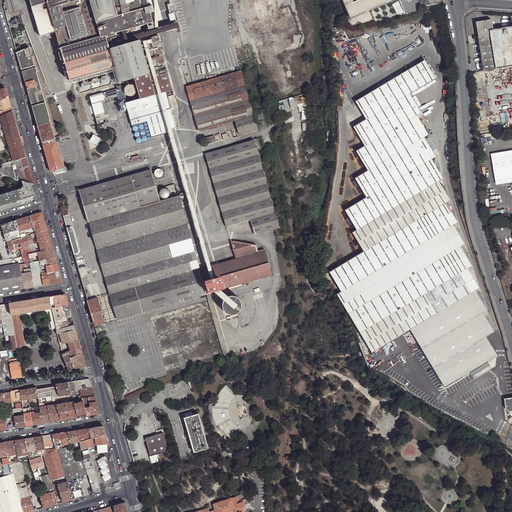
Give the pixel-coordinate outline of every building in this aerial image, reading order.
[(29,0),(35,21),(51,17),(45,0),(29,0)] [(45,0),(51,17),(55,32),(60,48),(128,29),(146,23),(153,21),(150,12),(149,7),(118,16),(113,0),(45,0)] [(113,0),(118,16),(149,7),(146,0),(113,0)] [(162,19),(156,0),(150,0),(154,11),(150,12),(153,21),(162,19)] [(341,0),(349,18),(391,1),(394,0),(341,0)] [(414,0),(394,0),(391,1),(397,17),(410,11),(415,0),(414,0)] [(39,36),(55,32),(51,17),(35,21),(39,36)] [(477,37),(483,70),(511,65),(511,25),(493,29),(491,19),(476,22),(478,36),(477,37)] [(179,27),(178,22),(167,25),(164,26),(149,31),(150,35),(165,31),(167,30),(179,27)] [(125,42),(124,38),(123,35),(129,34),(128,29),(60,48),(70,81),(116,67),(111,48),(126,44),(125,42)] [(150,35),(149,31),(124,38),(125,42),(150,35)] [(111,48),(116,67),(120,83),(125,81),(124,81),(135,78),(140,98),(126,102),(127,108),(132,125),(145,121),(143,115),(161,110),(170,107),(165,91),(172,89),(166,68),(160,69),(152,42),(158,40),(159,39),(158,34),(150,37),(126,44),(111,48)] [(166,68),(158,40),(152,42),(160,69),(166,68)] [(35,67),(36,71),(37,71),(33,56),(32,56),(29,47),(28,47),(27,44),(20,46),(19,44),(14,46),(18,59),(22,71),(35,67)] [(424,60),(416,66),(426,82),(435,77),(424,60)] [(365,97),(374,113),(409,93),(426,82),(416,66),(365,97)] [(27,92),(32,106),(45,102),(36,71),(35,67),(22,71),(25,85),(29,83),(31,91),(27,92)] [(213,79),(196,84),(186,87),(199,130),(235,120),(247,116),(243,102),(249,100),(240,71),(213,79)] [(110,80),(110,78),(109,77),(108,75),(106,75),(104,76),(103,77),(102,79),(102,81),(104,83),(106,83),(108,83),(109,82),(110,80)] [(100,83),(100,81),(99,79),(98,78),(95,78),(94,79),(92,80),(92,82),(92,84),(93,85),(95,86),(97,86),(99,85),(100,83)] [(91,86),(90,84),(90,83),(89,81),(87,81),(85,81),(83,82),(83,83),(82,85),(83,87),(84,89),(86,89),(88,89),(89,88),(91,86)] [(129,84),(128,85),(127,86),(126,87),(126,88),(126,91),(126,93),(127,94),(130,95),(133,95),(134,95),(136,93),(137,91),(137,89),(136,87),(135,85),(134,84),(133,84),(131,84),(129,84)] [(118,88),(90,96),(96,117),(96,116),(98,121),(111,117),(109,113),(110,113),(107,103),(121,99),(119,91),(122,90),(122,87),(121,87),(118,88)] [(5,88),(0,90),(0,100),(9,96),(8,94),(6,89),(6,88),(5,88)] [(454,381),(467,373),(481,365),(485,362),(496,356),(485,337),(493,331),(482,312),(486,309),(475,290),(479,288),(467,268),(471,266),(460,247),(465,244),(453,224),(457,222),(446,203),(450,200),(438,181),(442,178),(431,159),(436,157),(424,137),(428,134),(417,115),(421,113),(420,112),(409,93),(374,113),(365,119),(353,126),(365,146),(356,151),(368,170),(355,178),(366,197),(345,210),(356,229),(352,232),(363,250),(349,259),(329,271),(340,291),(336,293),(371,352),(410,329),(445,387),(454,381)] [(10,102),(9,96),(0,100),(0,112),(12,107),(10,102)] [(355,101),(365,119),(374,113),(365,97),(355,101)] [(127,108),(126,102),(124,102),(124,100),(119,102),(121,111),(126,110),(126,108),(127,108)] [(247,116),(235,120),(239,135),(257,130),(249,100),(243,102),(247,116)] [(37,125),(50,122),(45,102),(32,106),(34,116),(37,125)] [(12,109),(12,107),(0,112),(0,116),(0,117),(1,117),(12,111),(13,111),(12,109)] [(167,132),(161,110),(143,115),(145,121),(147,121),(151,136),(167,132)] [(15,120),(12,111),(1,117),(13,160),(26,157),(24,152),(23,146),(20,137),(16,123),(15,120)] [(42,142),(55,139),(50,122),(37,125),(42,142)] [(205,145),(215,142),(213,136),(203,139),(205,145)] [(42,142),(50,171),(63,168),(55,139),(42,142)] [(256,234),(260,233),(274,229),(279,227),(254,140),(205,154),(226,226),(251,219),(256,234)] [(511,149),(491,153),(492,158),(511,154),(511,149)] [(511,154),(492,158),(495,180),(511,177),(511,154)] [(27,163),(26,157),(13,160),(11,161),(12,166),(16,165),(17,169),(28,166),(27,163)] [(31,176),(28,166),(17,169),(21,180),(31,183),(33,184),(34,184),(31,176)] [(21,180),(17,169),(13,170),(16,179),(20,180),(21,181),(21,180)] [(87,222),(89,221),(160,201),(156,188),(154,182),(150,169),(78,190),(87,222)] [(511,177),(495,180),(497,185),(511,182),(511,177)] [(21,181),(20,180),(21,187),(22,188),(21,189),(17,189),(20,199),(34,195),(33,192),(31,185),(31,183),(21,180),(21,181)] [(0,205),(20,199),(17,189),(0,195),(0,205)] [(104,277),(194,252),(185,222),(182,209),(178,196),(160,201),(89,221),(104,277)] [(182,209),(185,222),(191,220),(188,207),(182,209)] [(42,212),(31,216),(34,227),(36,226),(37,230),(38,232),(47,229),(45,222),(42,212)] [(67,228),(72,227),(69,216),(67,215),(63,216),(67,228)] [(31,216),(17,220),(20,230),(22,237),(26,235),(24,230),(34,227),(31,216)] [(17,220),(3,224),(5,234),(20,230),(17,220)] [(67,228),(74,255),(78,254),(79,251),(72,227),(67,228)] [(50,240),(47,229),(38,232),(36,233),(37,236),(38,239),(37,239),(38,242),(39,242),(41,251),(52,248),(50,240)] [(20,230),(5,234),(7,242),(8,242),(22,238),(22,237),(20,230)] [(27,235),(27,236),(30,245),(32,253),(37,252),(41,251),(39,242),(38,242),(37,239),(38,239),(37,236),(32,237),(31,234),(27,235)] [(22,238),(8,242),(11,250),(20,248),(30,245),(27,236),(22,238)] [(234,248),(236,258),(258,252),(256,243),(234,248)] [(20,248),(24,264),(30,263),(31,263),(30,258),(29,254),(32,253),(30,245),(20,248)] [(41,251),(37,252),(38,255),(40,260),(45,259),(55,257),(54,254),(52,248),(41,251)] [(236,258),(218,263),(224,286),(224,288),(229,287),(229,288),(240,285),(240,284),(271,275),(265,250),(258,252),(236,258)] [(104,277),(109,295),(198,269),(194,252),(104,277)] [(56,261),(55,257),(45,259),(46,266),(57,263),(56,261)] [(33,280),(34,287),(38,286),(44,285),(42,273),(42,272),(41,267),(40,260),(33,262),(31,263),(30,263),(31,267),(32,272),(33,280)] [(58,268),(57,263),(46,266),(47,271),(47,273),(48,273),(59,271),(58,268)] [(204,267),(198,269),(204,287),(205,286),(206,287),(208,292),(207,293),(211,292),(220,289),(219,287),(224,286),(218,263),(204,267)] [(0,292),(24,289),(22,274),(21,268),(21,265),(0,268),(0,292)] [(109,295),(117,320),(200,295),(206,294),(204,287),(198,269),(109,295)] [(61,278),(59,271),(48,273),(51,284),(62,282),(61,278)] [(22,274),(24,289),(34,287),(33,280),(32,272),(22,274)] [(42,273),(44,285),(51,284),(48,273),(47,273),(42,273)] [(66,295),(49,297),(51,306),(55,305),(55,308),(69,305),(67,301),(66,295)] [(97,298),(104,323),(111,321),(117,320),(109,295),(104,296),(97,298)] [(235,314),(236,314),(237,313),(239,311),(241,308),(241,306),(241,304),(241,302),(240,301),(239,299),(237,297),(236,297),(234,296),(232,295),(230,296),(227,296),(224,299),(223,300),(222,302),(222,304),(222,306),(223,308),(224,311),(227,313),(229,314),(231,315),(233,315),(235,314)] [(51,306),(49,297),(9,304),(11,315),(16,314),(19,314),(51,308),(51,306)] [(87,301),(94,326),(104,323),(97,298),(87,301)] [(11,315),(9,304),(0,305),(0,308),(3,324),(5,334),(5,336),(10,335),(15,334),(12,320),(11,315)] [(71,314),(69,305),(55,308),(51,308),(52,311),(53,317),(55,325),(66,322),(66,318),(72,316),(71,314)] [(52,311),(51,308),(19,314),(20,316),(49,311),(52,311)] [(20,316),(19,314),(16,314),(16,319),(15,320),(12,320),(15,334),(17,347),(25,346),(20,316)] [(74,322),(72,316),(66,318),(66,322),(67,325),(56,327),(56,329),(57,330),(74,325),(74,322)] [(76,330),(74,325),(57,330),(58,335),(76,330)] [(77,336),(76,330),(58,335),(58,337),(61,336),(63,343),(78,339),(77,336)] [(81,348),(78,340),(69,343),(71,351),(68,352),(69,354),(75,369),(86,366),(85,362),(83,355),(81,348)] [(69,354),(63,357),(63,359),(68,370),(75,369),(69,354)] [(1,374),(11,373),(10,364),(9,360),(6,361),(0,361),(0,369),(0,370),(1,372),(1,374)] [(12,379),(22,377),(20,362),(15,363),(10,364),(11,373),(12,379)] [(478,391),(475,386),(467,373),(454,381),(471,409),(484,400),(478,391)] [(77,381),(73,381),(75,390),(79,390),(92,387),(91,384),(90,379),(77,381)] [(67,382),(56,384),(56,387),(59,396),(71,394),(70,391),(67,382)] [(36,387),(26,389),(28,399),(32,399),(38,398),(37,390),(36,387)] [(56,387),(37,390),(38,398),(39,401),(39,403),(43,403),(44,403),(50,402),(51,401),(51,398),(54,397),(59,396),(56,387)] [(94,393),(92,387),(79,390),(82,398),(95,396),(94,393)] [(125,397),(126,400),(147,390),(146,387),(125,397)] [(26,389),(20,390),(21,400),(28,399),(26,389)] [(20,390),(10,392),(12,402),(20,401),(21,400),(20,390)] [(10,392),(2,393),(3,403),(3,404),(10,402),(12,402),(10,392)] [(56,404),(62,420),(78,417),(74,403),(73,401),(56,404)] [(74,403),(78,417),(87,416),(85,407),(84,404),(83,401),(79,402),(74,403)] [(85,407),(87,416),(97,414),(99,411),(98,407),(96,401),(90,403),(91,406),(85,407)] [(41,412),(42,423),(52,421),(62,420),(56,404),(52,405),(43,406),(40,407),(40,409),(40,410),(41,412)] [(24,415),(26,426),(33,425),(31,414),(30,412),(24,414),(24,415)] [(31,414),(33,425),(42,423),(41,412),(31,414)] [(194,452),(208,448),(199,414),(184,418),(194,452)] [(22,415),(14,416),(16,427),(26,426),(24,415),(22,415)] [(103,425),(88,428),(89,436),(90,439),(94,438),(106,434),(105,431),(103,425)] [(89,436),(88,428),(76,430),(79,440),(89,436)] [(79,440),(76,430),(67,432),(70,442),(71,443),(78,442),(79,441),(79,440)] [(70,442),(67,432),(59,433),(62,441),(62,443),(63,445),(66,444),(70,442)] [(62,441),(59,433),(52,434),(54,442),(54,443),(62,441)] [(159,453),(168,450),(163,433),(146,438),(149,456),(159,453)] [(54,442),(52,434),(43,436),(44,444),(54,442)] [(107,440),(106,434),(94,438),(95,440),(96,445),(108,444),(107,440)] [(44,444),(43,436),(35,437),(37,450),(41,449),(45,448),(44,444)] [(37,450),(35,437),(25,439),(27,451),(37,450)] [(27,451),(25,439),(15,440),(17,454),(17,456),(27,454),(27,451)] [(15,440),(5,442),(7,456),(17,454),(15,440)] [(96,492),(100,491),(91,459),(84,461),(83,460),(76,461),(72,449),(71,445),(66,446),(63,447),(57,449),(65,475),(67,482),(70,492),(73,492),(75,499),(82,497),(76,477),(90,473),(92,478),(91,479),(93,484),(96,483),(98,489),(96,490),(96,492)] [(65,475),(57,449),(55,450),(50,452),(45,453),(43,454),(49,474),(50,480),(65,475)] [(168,451),(157,454),(159,464),(170,461),(168,451)] [(156,455),(149,456),(150,464),(158,462),(156,455)] [(29,460),(32,470),(44,467),(41,457),(29,460)] [(105,460),(104,457),(98,461),(99,464),(98,464),(102,469),(100,470),(104,475),(102,476),(105,481),(112,477),(108,472),(110,471),(107,466),(108,465),(105,460)] [(17,484),(25,482),(18,460),(15,461),(10,463),(11,463),(17,484)] [(3,465),(0,466),(0,511),(24,511),(25,511),(22,501),(17,484),(11,463),(9,463),(3,465)] [(53,489),(50,480),(49,474),(42,476),(47,491),(53,489)] [(25,511),(33,511),(25,482),(17,484),(22,501),(25,511)] [(70,492),(67,482),(57,485),(63,502),(72,499),(72,498),(71,493),(70,492)] [(43,508),(54,505),(51,492),(40,496),(43,508)] [(242,495),(235,497),(213,504),(215,510),(211,511),(210,511),(209,508),(194,511),(241,511),(245,511),(244,503),(245,502),(245,500),(244,499),(243,498),(242,495)] [(125,502),(113,506),(114,511),(128,511),(127,509),(125,502)]
